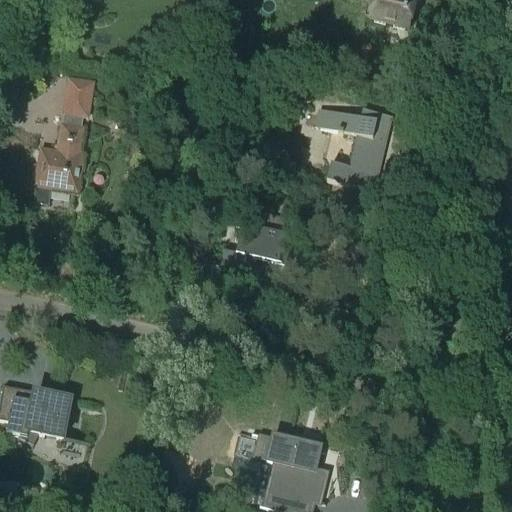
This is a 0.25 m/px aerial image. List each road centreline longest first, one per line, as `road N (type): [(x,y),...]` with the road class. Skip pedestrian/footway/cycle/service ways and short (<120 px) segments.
road 1 (residential): [(429,403),(0,301)]
road 2 (residential): [(444,318),(511,26)]
road 3 (residential): [(511,442),(444,318)]
